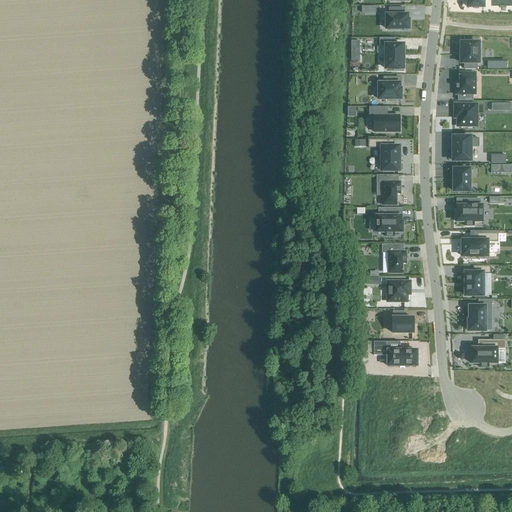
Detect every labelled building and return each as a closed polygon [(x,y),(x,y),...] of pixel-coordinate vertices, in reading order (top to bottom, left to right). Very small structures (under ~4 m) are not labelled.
[(386,16),(386,29),(409,29),(409,21),(407,21),(407,18),(407,16),(404,16),(404,8),(389,8),(389,16),(386,16)] [(380,39),(380,46),(386,46),(386,69),(394,69),(394,71),(401,71),(401,69),(403,69),(403,45),(394,45),(394,39),(380,39)] [(351,41),(351,61),(356,61),(360,61),(360,41),(357,41),(351,41)] [(460,43),(460,63),(463,63),(463,70),(476,70),(476,63),(478,63),(478,43),(460,43)] [(456,83),(456,95),(458,95),(458,101),(473,101),(473,95),(475,95),(475,74),(459,74),(459,83),(456,83)] [(379,84),(379,100),(389,100),(389,102),(396,102),(396,100),(401,100),(401,90),(400,90),(400,84),(397,84),(397,78),(384,78),(384,84),(379,84)] [(454,105),(454,118),(457,118),(457,127),(477,127),(477,105),(454,105)] [(369,108),(369,117),(374,117),(374,133),(399,133),(399,116),(382,116),(382,108),(369,108)] [(453,138),(453,162),(471,162),(471,138),(453,138)] [(368,140),(368,148),(381,148),(381,171),(399,171),(399,147),(393,147),(393,140),(368,140)] [(501,165),(491,165),(491,174),(501,173),(501,165)] [(454,170),(454,192),(469,192),(469,170),(454,170)] [(377,176),(377,184),(383,184),(383,196),(383,205),(397,205),(397,195),(400,195),(400,183),(398,183),(398,176),(377,176)] [(456,212),(456,222),(465,222),(465,226),(474,226),(474,222),(482,222),(482,206),(480,206),(480,199),(463,199),(463,206),(457,206),(457,212),(456,212)] [(376,217),(376,233),(384,233),(384,237),(394,237),(394,233),(402,233),(402,223),(401,223),(401,217),(395,217),(395,209),(378,209),(378,217),(376,217)] [(462,241),(462,257),(487,257),(487,242),(498,242),(497,234),(477,234),(477,241),(470,241),(462,241)] [(381,245),(381,255),(389,255),(389,274),(402,274),(402,264),(406,264),(406,253),(403,253),(403,245),(381,245)] [(465,273),(465,296),(483,296),(483,274),(490,274),(490,267),(473,267),(473,273),(465,273)] [(387,282),(387,302),(407,302),(407,295),(410,295),(410,282),(387,282)] [(468,329),(468,330),(468,331),(485,331),(485,330),(491,330),(491,320),(485,320),(485,308),(491,308),(491,301),(478,301),(478,307),(470,307),(470,315),(469,315),(469,321),(468,321),(468,322),(468,323),(468,329)] [(393,319),(393,333),(414,333),(414,318),(405,318),(405,312),(393,312),(393,319)] [(471,354),(471,364),(479,364),(479,368),(488,368),(488,364),(497,364),(497,349),(505,349),(505,341),(478,341),(478,349),(472,349),(472,354),(471,354)] [(388,356),(388,367),(400,367),(405,367),(417,367),(417,351),(400,351),(400,342),(374,342),(374,356),(388,356)]
